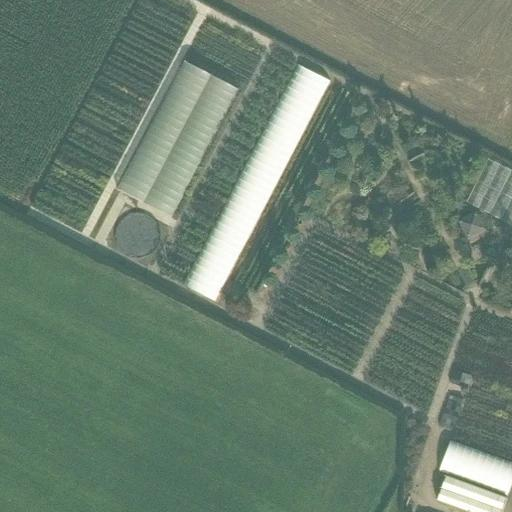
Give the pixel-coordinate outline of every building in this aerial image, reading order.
[(296,62),(195,290),(223,302),(324,75),(296,62)] [(511,227),(511,171),(488,160),(466,205),(511,227)] [(475,216),(457,225),(467,243),(485,234),(475,216)] [(511,462),(450,440),(438,471),(508,497),(511,484),(511,462)] [(444,482),(436,506),(453,511),(500,511),(504,503),(444,482)]
